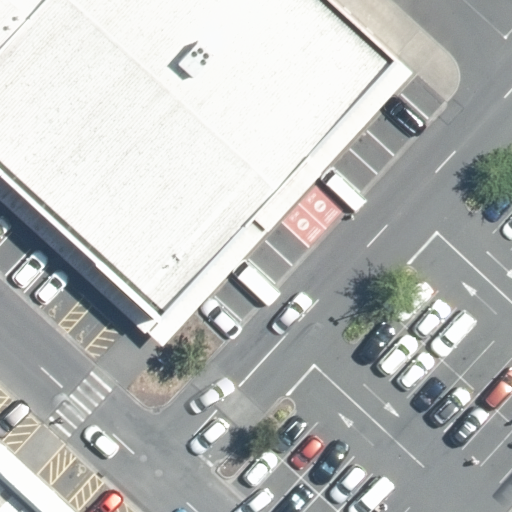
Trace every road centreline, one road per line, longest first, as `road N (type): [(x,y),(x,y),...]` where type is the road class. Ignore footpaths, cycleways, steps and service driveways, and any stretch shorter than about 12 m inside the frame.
road 1 (unclassified): [(157,475),(511,89)]
road 2 (unclassified): [(0,331),(157,475)]
